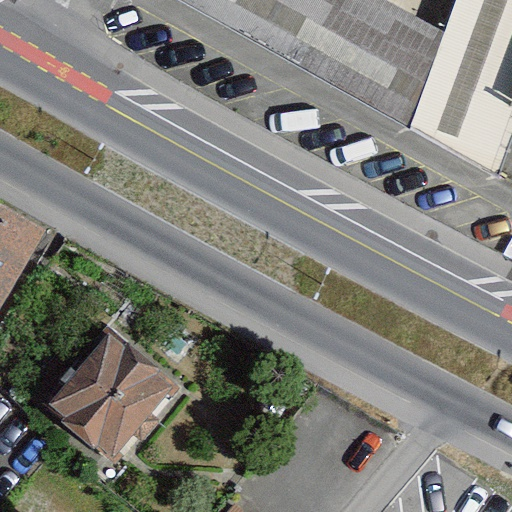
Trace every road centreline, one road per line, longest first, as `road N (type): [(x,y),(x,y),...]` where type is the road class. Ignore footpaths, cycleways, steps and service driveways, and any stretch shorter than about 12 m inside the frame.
road 1 (secondary): [(0,156),(511,431)]
road 2 (secondary): [(511,336),(0,62)]
